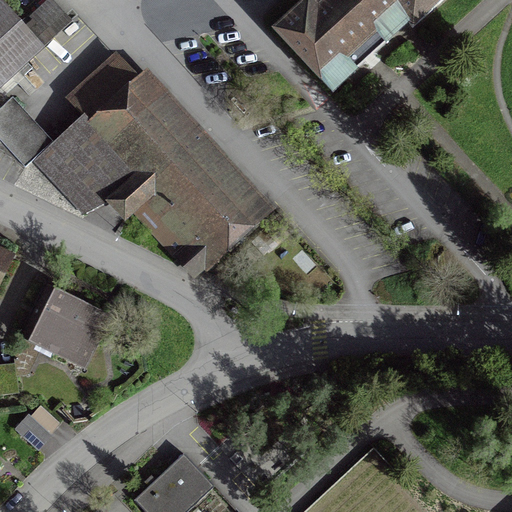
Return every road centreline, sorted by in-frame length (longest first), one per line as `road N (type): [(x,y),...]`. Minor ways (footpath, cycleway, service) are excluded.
road 1 (residential): [(0,203),(195,300),(233,335),(264,347)]
road 2 (residential): [(264,347),(141,419),(31,511)]
road 3 (residential): [(264,347),(367,334),(511,331)]
